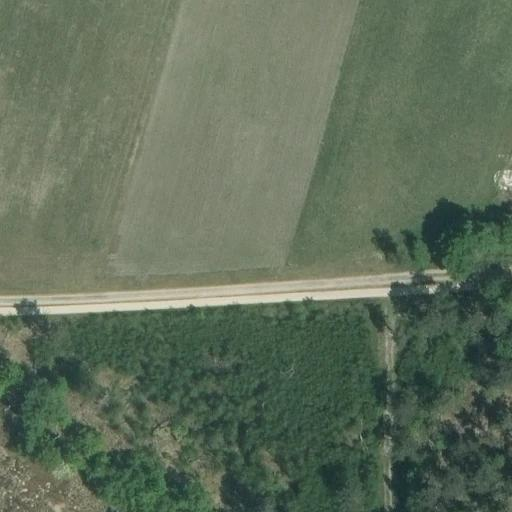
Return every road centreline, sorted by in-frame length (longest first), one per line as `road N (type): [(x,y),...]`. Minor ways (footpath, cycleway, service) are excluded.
road 1 (track): [(511,270),(0,303)]
road 2 (track): [(389,511),(395,279)]
